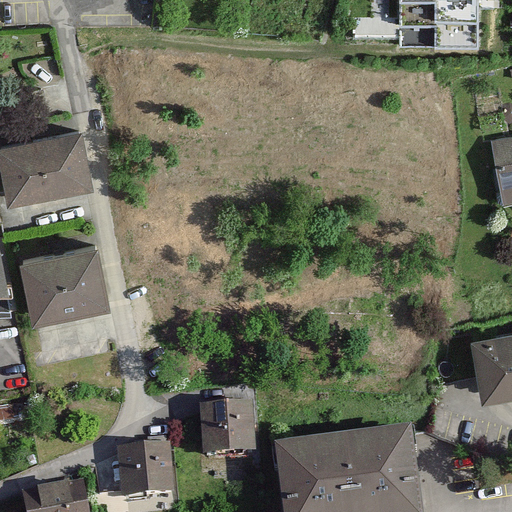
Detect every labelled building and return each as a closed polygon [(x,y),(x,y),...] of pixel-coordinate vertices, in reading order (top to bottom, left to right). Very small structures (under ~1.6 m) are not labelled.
[(478,0),(400,0),(401,43),(479,42),(478,0)] [(0,146),(0,158),(9,203),(90,187),(80,131),(0,146)] [(511,137),(491,142),(506,204),(511,202),(511,137)] [(21,263),(34,322),(110,305),(97,246),(21,263)] [(511,332),(475,340),(486,400),(511,395),(511,332)] [(202,413),(203,465),(252,464),(251,413),(202,413)] [(276,457),(284,511),(425,511),(415,437),(276,457)] [(119,455),(122,504),(173,501),(171,452),(119,455)] [(23,499),(25,511),(85,511),(82,490),(23,499)]
